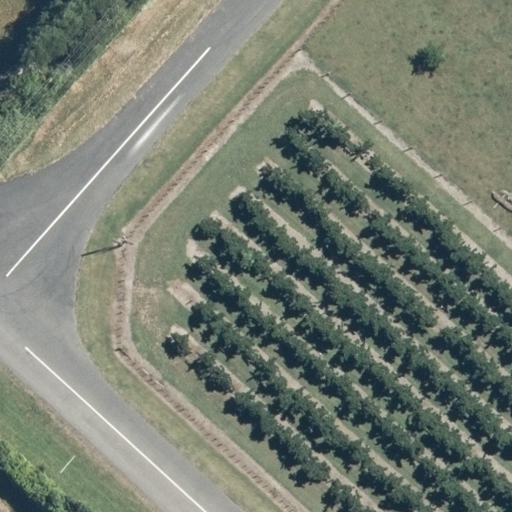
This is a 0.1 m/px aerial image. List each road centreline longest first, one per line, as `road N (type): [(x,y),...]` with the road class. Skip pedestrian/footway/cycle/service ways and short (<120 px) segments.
road 1 (residential): [(0,236),(216,0)]
road 2 (unclassified): [(0,329),(197,511)]
